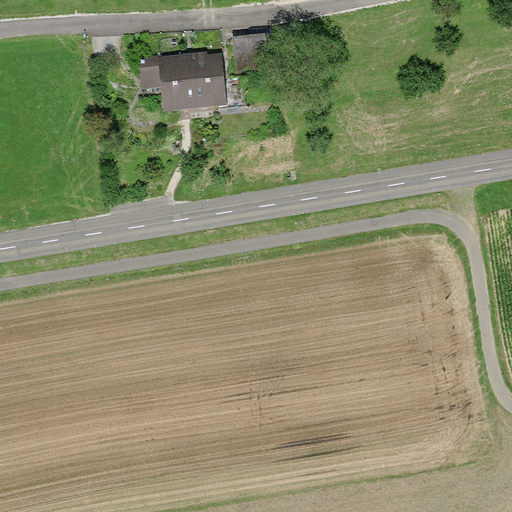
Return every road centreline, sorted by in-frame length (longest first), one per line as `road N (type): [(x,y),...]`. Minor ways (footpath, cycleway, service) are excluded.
road 1 (track): [(0,288),(430,219),(458,222)]
road 2 (tertiary): [(0,249),(457,173)]
road 3 (unclassified): [(341,0),(245,15),(0,30)]
road 4 (residential): [(511,404),(495,376),(471,244),(458,222),(457,173)]
